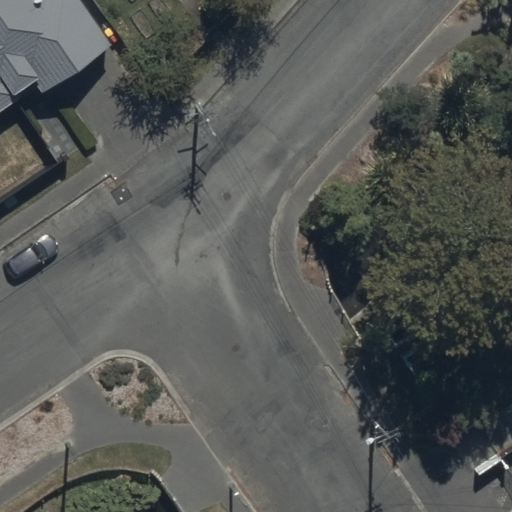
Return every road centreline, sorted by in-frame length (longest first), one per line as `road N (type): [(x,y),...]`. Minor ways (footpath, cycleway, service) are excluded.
road 1 (residential): [(172,236),(355,511)]
road 2 (residential): [(172,236),(378,0)]
road 3 (residential): [(0,354),(172,236)]
